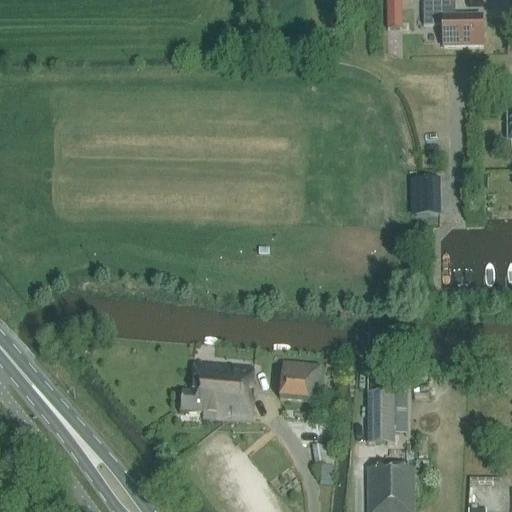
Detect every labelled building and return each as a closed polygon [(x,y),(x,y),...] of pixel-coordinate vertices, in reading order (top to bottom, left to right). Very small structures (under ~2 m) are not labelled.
[(402,32),(401,1),(386,1),(386,32),(402,32)] [(454,5),(422,5),(422,28),(442,28),(442,49),(482,49),(481,18),(454,19),(454,5)] [(439,181),(415,182),(415,218),(439,217),(439,181)] [(321,368),(282,365),(279,403),(317,406),(321,368)] [(253,372),(193,366),(190,395),(182,394),(180,414),(202,416),(202,421),(250,425),(253,387),(251,386),(253,372)] [(367,379),(367,398),(393,399),(393,380),(384,380),(367,379)] [(367,398),(366,448),(392,449),(393,399),(367,398)] [(427,444),(418,444),(418,459),(426,460),(427,444)] [(329,488),(332,449),(312,448),(315,469),(321,469),(320,487),(329,488)] [(367,473),(367,511),(413,511),(413,472),(367,473)]
